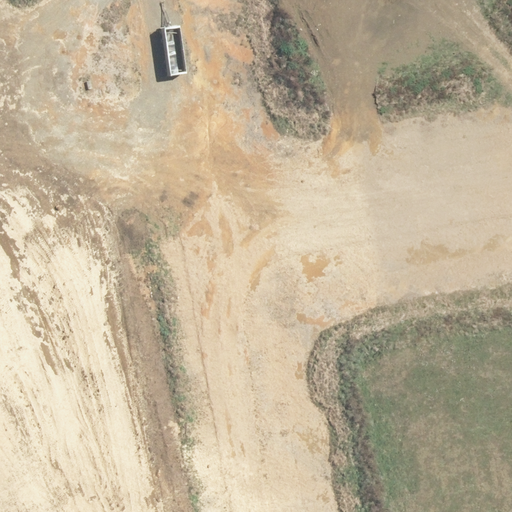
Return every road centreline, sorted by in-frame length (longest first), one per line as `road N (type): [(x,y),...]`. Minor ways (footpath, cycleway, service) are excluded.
road 1 (residential): [(219,227),(511,176)]
road 2 (residential): [(219,227),(268,511)]
road 3 (residential): [(179,0),(219,227)]
